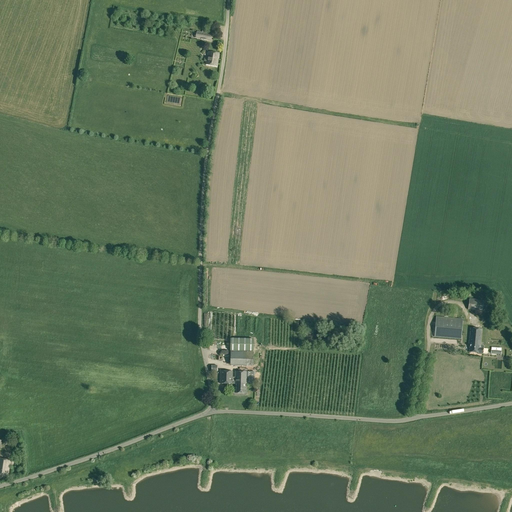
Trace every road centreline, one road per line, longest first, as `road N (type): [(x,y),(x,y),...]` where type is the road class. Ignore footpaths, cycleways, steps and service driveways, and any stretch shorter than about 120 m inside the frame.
road 1 (unclassified): [(210,412),(200,321),(204,164),(229,0)]
road 2 (unclassified): [(210,412),(395,421),(511,404)]
road 3 (unclassified): [(0,486),(210,412)]
road 4 (unknown): [(415,419),(433,313),(445,301)]
